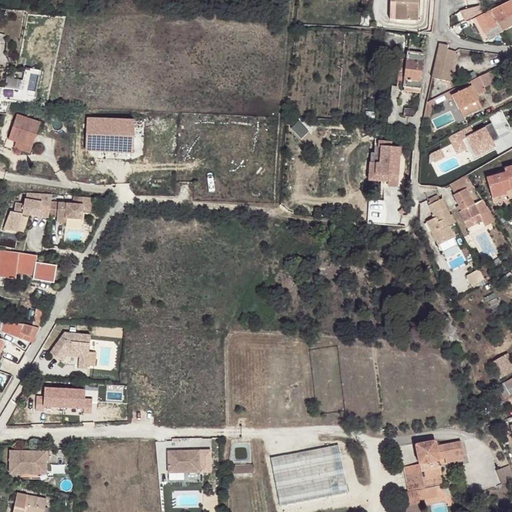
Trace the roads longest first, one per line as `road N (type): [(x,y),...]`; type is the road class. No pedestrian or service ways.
road 1 (residential): [(0,438),(343,432),(390,441)]
road 2 (residential): [(0,408),(118,204),(132,196),(176,202)]
road 3 (track): [(176,202),(395,228),(404,227),(415,203)]
road 4 (residential): [(415,203),(437,35)]
